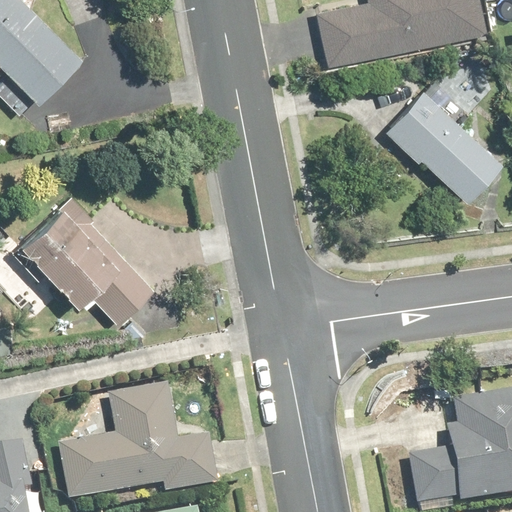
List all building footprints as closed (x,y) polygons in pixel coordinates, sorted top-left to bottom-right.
[(368,0),(369,4),(320,13),(330,66),(487,35),(480,0),(368,0)] [(0,93),(23,116),(66,72),(0,7),(0,93)] [(504,168),(460,125),(495,90),(461,57),(388,132),(420,163),(423,160),(468,205),(504,168)] [(83,311),(96,300),(116,322),(152,290),(72,202),(24,246),(83,311)] [(54,295),(6,247),(0,252),(0,287),(30,318),(54,295)] [(219,486),(211,436),(178,442),(168,385),(111,395),(118,436),(62,445),(71,500),(167,483),(169,495),(219,486)] [(435,452),(410,456),(419,511),(511,494),(511,390),(452,401),(456,425),(431,429),(435,452)] [(0,511),(27,511),(24,492),(33,490),(25,441),(0,445),(0,511)]
